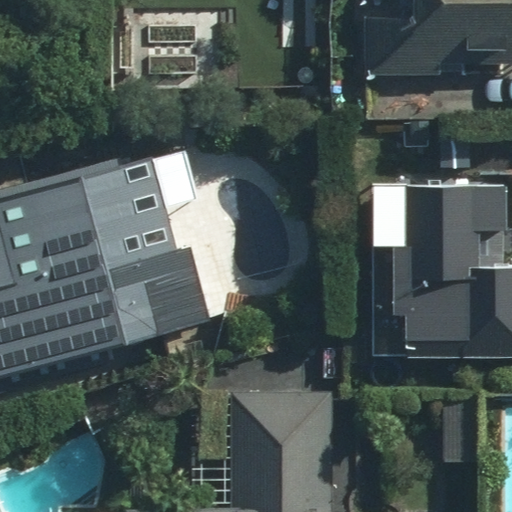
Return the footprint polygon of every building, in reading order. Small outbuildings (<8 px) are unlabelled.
[(96,0),(65,0),(63,51),(94,53),(96,0)] [(511,0),(416,0),(416,9),(369,8),(367,70),(438,73),(438,62),(511,65),(511,0)] [(0,312),(0,375),(231,313),(181,128),(7,175),(0,148),(0,306),(1,312),(0,312)] [(489,178),(414,179),(415,350),(511,349),(511,262),(490,263),(489,178)] [(486,469),(490,385),(447,383),(443,467),(486,469)] [(329,504),(330,390),(242,389),(242,505),(134,504),(133,511),(317,511),(318,504),(329,504)]
